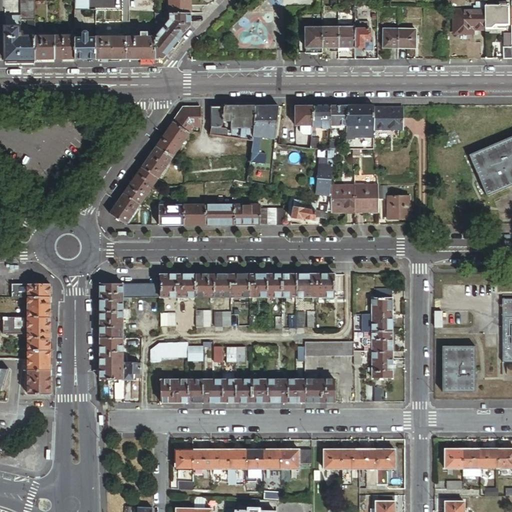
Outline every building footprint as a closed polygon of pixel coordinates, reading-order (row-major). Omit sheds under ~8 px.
[(88,11),(88,0),(75,0),(75,11),(81,12),(88,11)] [(169,0),(170,14),(191,13),(191,0),(169,0)] [(476,2),(476,11),(485,11),(485,6),(485,2),(476,2)] [(499,6),(485,6),(485,11),(485,29),(491,29),(494,25),(508,25),(507,6),(499,6)] [(35,20),(35,10),(22,10),(22,16),(22,20),(29,20),(35,20)] [(485,29),(485,11),(476,11),(453,11),(453,34),(472,34),(472,30),(485,29)] [(170,14),(155,15),(155,38),(170,21),(170,14)] [(170,21),(155,38),(155,60),(163,60),(191,26),(191,14),(170,14),(170,21)] [(22,16),(5,16),(5,28),(20,28),(20,34),(22,34),(22,20),(22,16)] [(46,20),(35,20),(36,27),(36,29),(36,32),(46,32),(46,20)] [(6,61),(36,61),(36,37),(23,37),(22,34),(20,34),(20,28),(5,28),(6,61)] [(322,49),(322,28),(305,29),(305,48),(322,49)] [(339,48),(339,28),(322,28),(322,49),(328,49),(339,48)] [(349,48),(355,48),(355,29),(355,28),(339,28),(339,48),(349,48)] [(355,29),(355,48),(364,48),(364,43),(369,43),(369,29),(360,29),(355,29)] [(398,30),(383,30),(383,49),(398,49),(398,30)] [(398,30),(398,49),(415,49),(415,30),(398,30)] [(55,61),(55,37),(36,37),(36,61),(55,61)] [(76,37),(55,37),(55,61),(76,61),(76,39),(76,37)] [(123,60),(126,60),(126,38),(123,38),(96,38),(96,39),(96,60),(123,60)] [(155,60),(155,38),(147,38),(141,38),(129,38),(126,38),(126,60),(129,60),(155,60)] [(83,39),(76,39),(76,61),(96,60),(96,39),(89,39),(83,39)] [(468,43),(468,60),(480,60),(480,43),(468,43)] [(497,60),(511,59),(511,48),(503,48),(497,48),(497,60)] [(301,126),(313,126),(314,106),(295,107),(295,126),(301,126)] [(322,129),(331,129),(331,126),(331,106),(314,106),(313,126),(313,128),(322,128),(322,129)] [(331,106),(331,126),(334,126),(347,126),(348,106),(331,106)] [(374,106),(348,106),(347,126),(357,126),(373,126),(374,126),(374,108),(374,106)] [(183,107),(173,122),(190,133),(193,127),(201,127),(201,107),(183,107)] [(211,107),(211,126),(222,128),(224,126),(224,121),(224,107),(211,107)] [(224,107),(224,121),(232,121),(232,118),(234,118),(233,107),(224,107)] [(233,121),(254,121),(255,107),(233,107),(234,118),(232,118),(232,121),(233,121)] [(255,107),(254,121),(253,137),(262,138),(276,139),(278,107),(255,107)] [(404,108),(374,108),(374,126),(374,129),(404,129),(404,108)] [(253,137),(254,121),(233,121),(232,128),(233,128),(233,131),(232,138),(252,140),(253,137)] [(156,146),(173,158),(190,133),(173,122),(156,146)] [(209,135),(226,137),(227,130),(227,128),(222,128),(211,126),(209,135)] [(312,134),(313,128),(313,126),(301,126),(301,132),(303,134),(312,134)] [(357,126),(347,126),(345,140),(345,143),(344,149),(353,149),(354,149),(355,139),(357,126)] [(373,129),(373,126),(357,126),(355,139),(373,139),(373,129)] [(262,138),(253,137),(252,140),(251,153),(260,154),(262,138)] [(511,137),(469,156),(478,177),(488,198),(511,187),(511,137)] [(158,179),(173,158),(156,146),(142,168),(158,179)] [(334,149),(329,149),(327,149),(326,160),(328,160),(333,160),(334,149)] [(260,154),(251,153),(250,167),(264,168),(265,154),(260,154)] [(329,196),(333,164),(328,163),(319,163),(317,180),(317,183),(316,195),(329,196)] [(140,205),(158,179),(142,168),(124,194),(140,205)] [(354,210),(355,186),(331,186),(331,212),(345,212),(345,210),(354,210)] [(355,186),(354,210),(364,210),(364,212),(374,212),(374,186),(355,186)] [(126,225),(140,205),(124,194),(110,214),(126,225)] [(398,216),(398,220),(410,220),(410,197),(388,197),(388,199),(388,216),(398,216)] [(316,206),(293,203),(292,209),(315,212),(316,206)] [(319,213),(327,214),(328,206),(320,205),(319,213)] [(183,206),(159,206),(159,226),(184,225),(183,206)] [(184,225),(205,225),(205,206),(183,206),(184,225)] [(234,225),(234,206),(205,206),(205,225),(234,225)] [(260,206),(234,206),(234,225),(260,225),(260,209),(260,206)] [(284,225),(284,209),(260,209),(260,225),(284,225)] [(314,218),(315,212),(292,209),(290,220),(302,222),(302,220),(314,222),(314,218)] [(160,298),(196,298),(196,275),(160,275),(160,284),(160,298)] [(203,298),(231,297),(231,275),(196,275),(196,298),(203,298)] [(231,297),(250,297),(249,275),(231,275),(231,297)] [(250,297),(268,297),(268,275),(250,275),(249,275),(250,297)] [(268,297),(282,297),(282,275),(268,275),(268,297)] [(282,297),(296,297),(296,275),(282,275),(282,297)] [(296,275),(296,297),(316,297),(315,275),(296,275)] [(334,275),(315,275),(316,297),(335,297),(334,275)] [(100,300),(123,300),(123,297),(123,284),(109,284),(100,284),(100,300)] [(123,297),(160,298),(160,284),(123,284),(123,297)] [(28,298),(28,285),(12,285),(12,298),(28,298)] [(28,285),(28,298),(51,298),(51,285),(28,285)] [(392,299),(392,290),(375,290),(375,299),(392,299)] [(51,298),(28,298),(28,318),(51,318),(51,298)] [(511,298),(502,298),(502,360),(511,359),(511,298)] [(372,315),(392,315),(392,299),(375,299),(372,299),(372,315)] [(123,338),(123,300),(100,300),(100,338),(123,338)] [(231,327),(231,311),(223,311),(223,327),(231,327)] [(372,322),(372,332),(392,332),(392,315),(372,315),(372,322)] [(28,335),(28,318),(3,318),(3,335),(28,335)] [(51,352),(51,318),(28,318),(28,335),(28,352),(51,352)] [(372,352),(372,332),(365,332),(365,337),(362,339),(362,345),(364,347),(364,352),(372,352)] [(392,332),(372,332),(372,352),(392,352),(392,348),(392,332)] [(100,365),(123,366),(123,338),(100,338),(100,365)] [(353,352),(353,342),(305,342),(305,347),(305,355),(353,355),(353,352)] [(150,351),(150,362),(161,361),(161,359),(188,358),(188,347),(188,343),(158,343),(150,351)] [(475,346),(442,346),(443,391),(476,391),(475,346)] [(203,347),(188,347),(188,358),(188,361),(203,361),(203,348),(203,347)] [(236,362),(236,347),(227,347),(227,362),(236,362)] [(245,347),(236,347),(236,362),(245,362),(245,347)] [(266,358),(266,347),(258,347),(258,362),(266,362),(266,358)] [(277,347),(266,347),(266,358),(277,358),(277,347)] [(223,362),(223,348),(214,348),(214,363),(223,362)] [(51,371),(51,352),(28,352),(28,371),(51,371)] [(392,352),(372,352),(372,365),(392,365),(392,352)] [(141,374),(141,363),(125,362),(125,366),(124,374),(137,374),(141,374)] [(123,380),(123,366),(100,365),(100,380),(116,380),(123,380)] [(392,365),(372,365),(372,368),(372,371),(372,378),(392,378),(392,365)] [(10,370),(0,369),(0,392),(3,393),(10,370)] [(51,396),(51,371),(28,371),(29,395),(51,396)] [(116,398),(124,398),(124,380),(123,380),(116,380),(116,398)] [(161,403),(188,403),(188,380),(161,380),(161,403)] [(188,403),(204,403),(204,380),(188,380),(188,403)] [(204,403),(223,403),(223,380),(204,380),(204,403)] [(223,403),(236,403),(236,380),(234,380),(223,380),(223,403)] [(236,403),(252,403),(252,380),(236,380),(236,403)] [(252,403),(266,402),(266,380),(252,380),(252,403)] [(266,402),(287,402),(287,380),(266,380),(266,402)] [(287,402),(305,402),(305,380),(287,380),(287,402)] [(305,402),(335,402),(335,380),(305,380),(305,402)] [(506,451),(498,451),(498,469),(511,469),(511,449),(506,450),(506,451)] [(194,470),(194,452),(185,452),(185,450),(175,450),(176,470),(194,470)] [(211,470),(211,450),(201,450),(201,452),(194,452),(194,470),(211,470)] [(228,470),(228,452),(220,452),(220,450),(211,450),(211,470),(216,470),(221,470),(228,470)] [(263,469),(263,450),(254,450),(254,452),(246,452),(246,470),(253,469),(258,469),(263,469)] [(281,469),(281,452),(273,452),(273,450),(263,450),(263,469),(281,469)] [(289,452),(281,452),(281,469),(299,469),(299,464),(299,450),(289,450),(289,452)] [(311,450),(299,450),(299,464),(311,464),(311,450)] [(342,469),(341,452),(333,452),(333,450),(323,450),(323,469),(342,469)] [(359,469),(359,450),(350,450),(350,452),(341,452),(342,469),(352,469),(359,469)] [(377,469),(377,451),(369,452),(369,450),(359,450),(359,469),(366,469),(377,469)] [(385,451),(377,451),(377,469),(387,469),(395,469),(395,450),(385,450),(385,451)] [(445,470),(463,469),(463,451),(455,451),(455,450),(445,450),(445,470)] [(481,469),(481,450),(471,450),(471,451),(463,451),(463,469),(481,469)] [(498,469),(498,451),(490,451),(490,450),(481,450),(481,469),(498,469)] [(246,470),(246,452),(228,452),(228,470),(237,470),(246,470)] [(352,469),(342,469),(342,485),(352,485),(352,469)] [(377,485),(377,469),(366,469),(366,485),(377,485)] [(387,469),(377,469),(377,485),(387,485),(387,484),(387,481),(387,469)] [(237,470),(228,470),(229,483),(229,486),(237,486),(237,470)] [(194,489),(194,482),(179,482),(179,490),(194,491),(194,489)] [(277,501),(282,501),(282,493),(266,492),(266,500),(277,501)] [(395,511),(395,496),(373,497),(373,506),(375,506),(375,510),(375,511),(395,511)] [(195,497),(195,510),(205,510),(206,497),(195,497)] [(311,511),(311,501),(282,501),(277,501),(276,511),(311,511)] [(235,509),(235,511),(240,511),(250,511),(250,509),(250,504),(235,503),(235,509)] [(464,511),(465,503),(445,503),(444,511),(464,511)]
